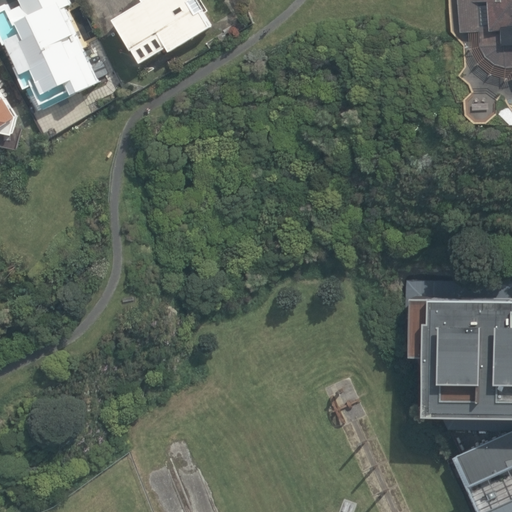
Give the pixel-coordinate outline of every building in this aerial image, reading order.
[(18,0),(21,5),(4,13),(43,94),(69,81),(73,90),(98,79),(64,6),(71,3),(69,0),(18,0)] [(211,26),(195,0),(143,0),(112,19),(131,49),(157,33),(168,51),(211,26)] [(511,0),(456,0),(458,34),(501,32),(501,46),(511,45),(511,0)] [(0,77),(0,125),(13,117),(0,96),(0,82),(2,81),(0,77)] [(511,281),(407,280),(408,304),(412,304),(412,299),(511,300),(511,281)] [(407,313),(407,335),(418,355),(418,359),(420,359),(434,392),(433,418),(441,419),(511,419),(511,300),(412,299),(412,304),(408,304),(407,313)] [(511,511),(511,430),(454,460),(476,511),(511,511)]
